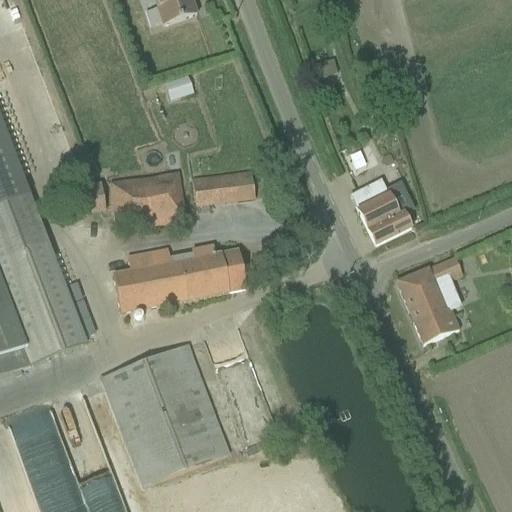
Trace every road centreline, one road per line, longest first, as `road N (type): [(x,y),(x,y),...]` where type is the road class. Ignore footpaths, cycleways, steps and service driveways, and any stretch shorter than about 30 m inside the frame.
road 1 (unclassified): [(362,282),(243,0)]
road 2 (unclassified): [(467,511),(362,282)]
road 3 (unclassified): [(362,282),(511,215)]
